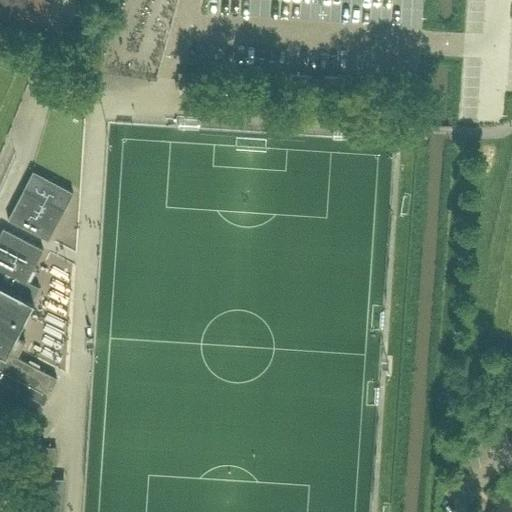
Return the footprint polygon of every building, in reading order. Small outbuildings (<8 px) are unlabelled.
[(5,0),(4,3),(30,18),(29,20),(38,25),(51,1),(48,0),(5,0)] [(192,72),(179,71),(178,79),(191,80),(192,72)] [(288,84),(310,85),(310,75),(288,74),(288,84)] [(338,76),(322,76),(321,86),(338,87),(338,76)] [(72,190),(32,170),(31,171),(32,171),(23,188),(22,188),(22,189),(23,189),(8,217),(7,216),(7,217),(47,238),(47,237),(61,209),(62,209),(62,208),(71,191),(72,190)] [(0,379),(43,401),(56,376),(16,355),(24,340),(13,334),(38,286),(25,279),(41,248),(42,247),(2,227),(1,228),(2,228),(0,231),(0,379)] [(42,463),(55,463),(55,446),(42,446),(42,463)] [(35,475),(32,511),(60,511),(63,477),(45,476),(35,475)] [(511,511),(511,506),(503,498),(489,511),(511,511)]
